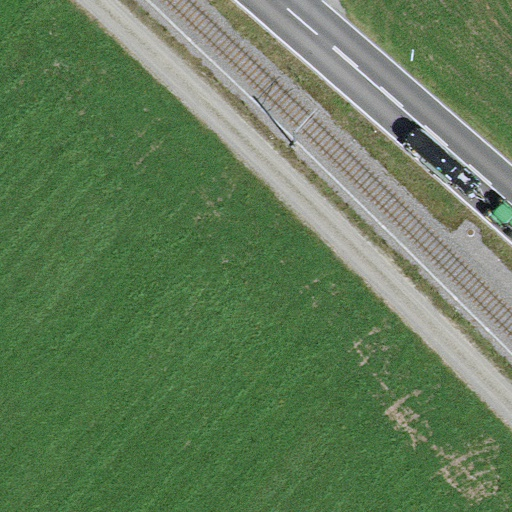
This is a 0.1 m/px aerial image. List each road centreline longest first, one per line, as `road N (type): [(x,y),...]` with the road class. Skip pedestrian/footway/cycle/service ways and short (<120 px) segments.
road 1 (track): [(511,452),(15,0)]
road 2 (primary): [(511,213),(269,0)]
